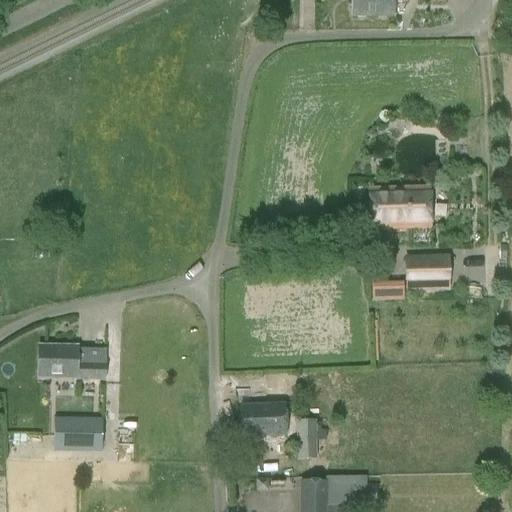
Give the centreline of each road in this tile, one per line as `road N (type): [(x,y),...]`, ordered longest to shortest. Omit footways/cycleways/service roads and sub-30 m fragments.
road 1 (unclassified): [(211,279),(249,67),(259,53),(289,40),(445,34),(472,19),(481,0)]
road 2 (unclassified): [(219,511),(211,279)]
road 3 (unclassified): [(0,336),(29,319),(211,279)]
